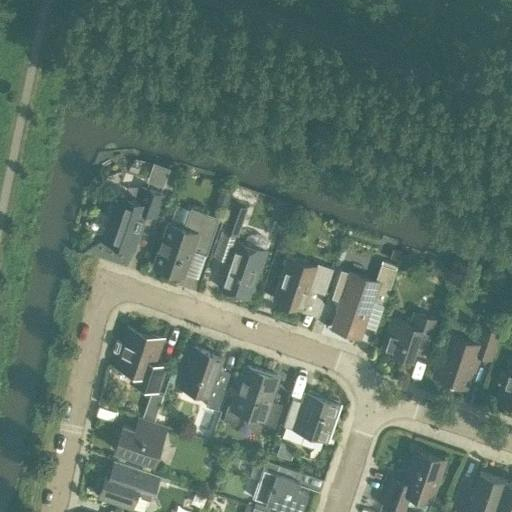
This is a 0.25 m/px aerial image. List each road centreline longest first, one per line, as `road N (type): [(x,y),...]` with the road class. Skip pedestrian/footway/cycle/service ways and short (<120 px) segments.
road 1 (residential): [(53,511),(97,305),(116,290),(313,348),(378,390)]
road 2 (unclassified): [(511,111),(208,0)]
road 3 (residential): [(378,390),(511,437)]
road 4 (residential): [(336,511),(378,390)]
